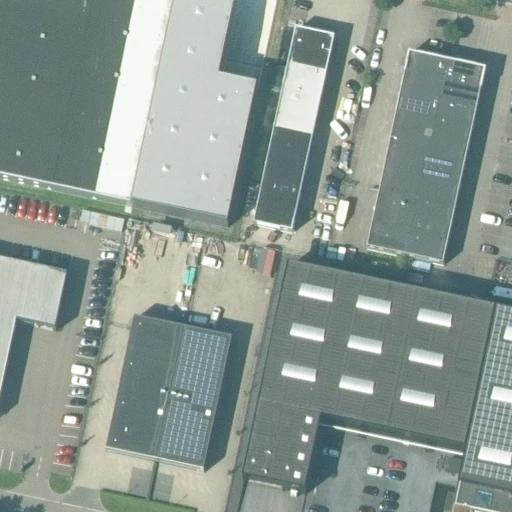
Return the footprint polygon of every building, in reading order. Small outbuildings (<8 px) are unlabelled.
[(0,0),(0,181),(143,211),(227,229),(257,91),(219,83),(235,7),(200,0),(0,0)] [(295,32),(253,227),(292,236),(334,40),(295,32)] [(408,56),(366,252),(443,268),(486,73),(447,65),(408,56)] [(0,397),(14,331),(16,323),(53,331),(64,278),(0,263),(0,397)] [(511,511),(511,316),(293,267),(249,485),(317,499),(333,428),(466,453),(456,498),(448,496),(444,511),(511,511)] [(231,353),(233,342),(183,332),(134,321),(132,333),(105,455),(155,465),(204,476),(231,353)]
